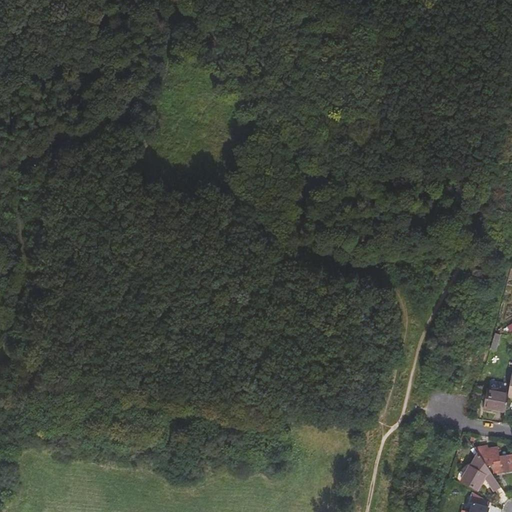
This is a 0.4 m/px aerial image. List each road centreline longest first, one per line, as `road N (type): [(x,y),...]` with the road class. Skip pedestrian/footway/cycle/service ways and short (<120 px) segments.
road 1 (track): [(184,0),(256,88),(305,168),(303,226),(388,278),(407,315),(382,440)]
road 2 (track): [(367,511),(382,440),(402,415),(427,317),(476,217),(511,55)]
road 3 (track): [(487,169),(305,168)]
